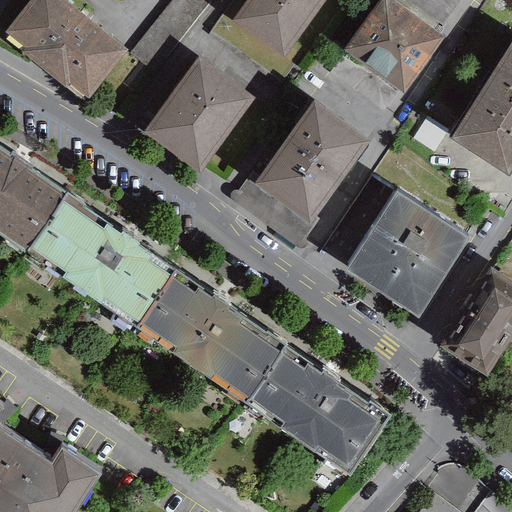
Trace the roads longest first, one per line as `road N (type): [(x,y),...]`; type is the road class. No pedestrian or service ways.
road 1 (tertiary): [(0,78),(163,177),(228,239),(384,348),(461,413)]
road 2 (residential): [(461,413),(368,511)]
